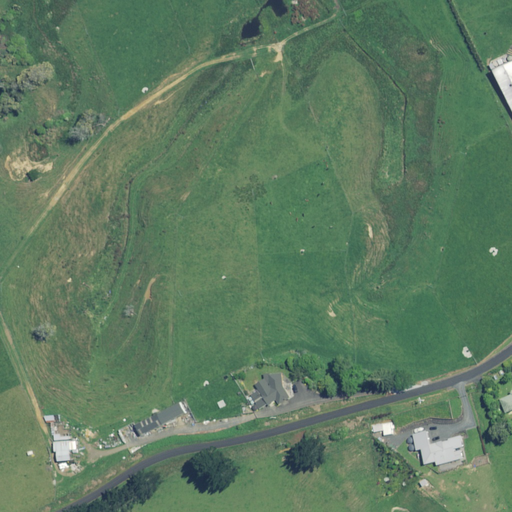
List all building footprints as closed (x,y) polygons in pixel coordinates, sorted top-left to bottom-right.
[(511,62),(498,69),(511,99),(511,62)] [(272,373),(266,374),(267,379),(257,385),(261,390),(253,395),(261,408),(270,403),(271,405),(274,403),(279,400),(282,404),(292,398),(285,386),(284,374),(272,375),(272,373)] [(511,394),(501,399),(507,412),(511,410),(511,394)] [(182,403),(138,426),(143,436),(187,413),(182,403)] [(63,435),(58,435),(57,429),(53,429),(53,436),(56,435),(57,441),(72,440),(72,437),(63,437),(63,435)] [(423,448),(427,463),(438,460),(439,465),(465,457),(463,450),(456,451),(456,449),(464,446),(461,435),(430,444),(426,431),(413,434),(417,450),(423,448)] [(78,441),(56,443),(56,452),(59,452),(60,462),(73,461),(72,450),(78,449),(78,441)]
